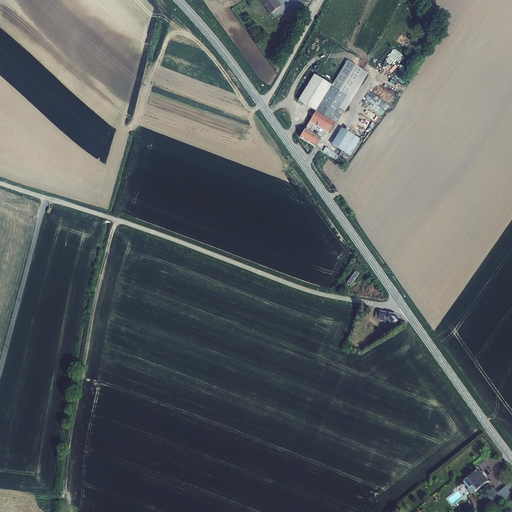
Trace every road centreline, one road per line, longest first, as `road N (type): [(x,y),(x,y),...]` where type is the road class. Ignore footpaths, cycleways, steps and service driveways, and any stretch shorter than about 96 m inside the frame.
road 1 (unclassified): [(0,183),(312,291),(404,309)]
road 2 (primary): [(404,309),(260,103)]
road 3 (primary): [(511,458),(404,309)]
road 4 (primary): [(260,103),(178,0)]
road 5 (unclassified): [(260,103),(322,0)]
